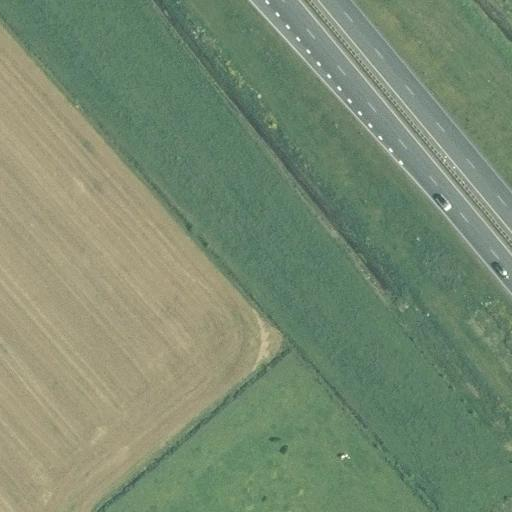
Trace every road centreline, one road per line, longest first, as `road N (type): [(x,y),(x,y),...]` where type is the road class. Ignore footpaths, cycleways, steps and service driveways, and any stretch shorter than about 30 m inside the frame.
road 1 (trunk): [(277,0),(511,280)]
road 2 (trunk): [(511,215),(333,0)]
